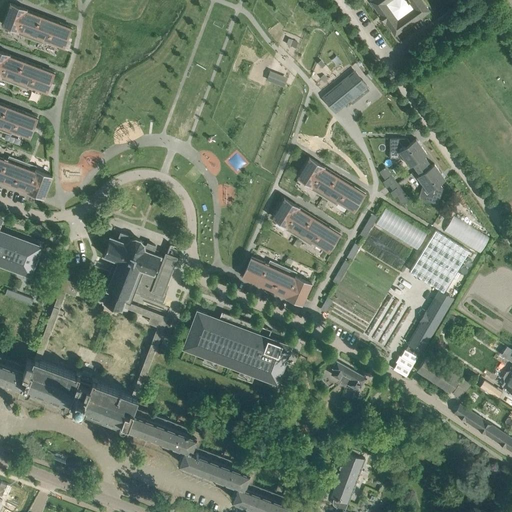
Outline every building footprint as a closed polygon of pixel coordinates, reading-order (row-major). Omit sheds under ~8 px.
[(370,0),(370,1),(379,13),(378,14),(385,23),(386,23),(395,35),(429,10),(421,0),(370,0)] [(32,38),(41,14),(10,3),(2,23),(19,30),(18,33),(32,38)] [(41,14),(32,38),(45,44),(46,40),(64,47),(72,26),(41,14)] [(14,83),(24,59),(0,50),(0,74),(2,75),(1,78),(14,83)] [(24,59),(14,83),(28,89),(29,85),(47,92),(54,71),(24,59)] [(268,78),(286,85),(289,77),(271,69),(268,78)] [(330,95),(325,100),(334,111),(367,85),(362,79),(355,71),(351,75),(328,93),(330,95)] [(370,71),(366,75),(369,79),(374,76),(370,71)] [(7,104),(0,121),(0,129),(11,134),(12,130),(29,137),(37,116),(7,104)] [(390,158),(404,158),(410,142),(407,138),(390,137),(390,158)] [(415,138),(410,142),(404,158),(410,166),(413,164),(416,169),(428,161),(424,156),(427,154),(416,138),(415,138)] [(0,179),(14,185),(23,161),(9,156),(8,159),(0,156),(0,179)] [(311,188),(323,196),(337,174),(309,157),(297,175),(313,185),(311,188)] [(23,161),(14,185),(44,197),(52,176),(35,169),(36,166),(23,161)] [(438,204),(443,187),(442,187),(439,183),(445,179),(434,163),(431,165),(428,161),(416,169),(420,174),(417,175),(417,176),(423,184),(418,198),(438,204)] [(337,174),(323,196),(336,203),(337,200),(353,210),(365,191),(337,174)] [(389,176),(383,181),(387,186),(393,182),(389,176)] [(397,187),(390,191),(394,197),(401,192),(397,187)] [(286,229),(298,236),(312,214),(284,197),(272,216),(288,226),(286,229)] [(375,225),(419,248),(428,231),(385,207),(375,225)] [(372,213),(360,234),(365,237),(377,216),(372,213)] [(312,214),(298,236),(310,244),(312,241),(328,251),(340,232),(312,214)] [(481,252),(490,237),(454,215),(445,230),(481,252)] [(435,229),(409,270),(443,291),(468,250),(435,229)] [(0,261),(29,273),(40,245),(0,230),(0,261)] [(112,263),(101,291),(131,302),(135,291),(163,302),(166,293),(162,292),(163,290),(163,289),(175,258),(174,258),(166,255),(164,259),(160,257),(160,255),(162,255),(161,254),(160,255),(153,252),(155,245),(148,242),(146,245),(144,244),(144,243),(140,239),(135,238),(130,238),(130,239),(127,237),(128,235),(121,232),(118,239),(111,236),(110,235),(109,235),(110,236),(104,253),(102,253),(103,254),(104,254),(111,256),(109,262),(112,263)] [(355,242),(347,256),(352,259),(360,245),(355,242)] [(272,289),(283,266),(270,260),(268,263),(252,256),(242,276),(272,289)] [(345,259),(333,280),(338,283),(350,262),(345,259)] [(283,266),(272,289),(303,303),(312,283),(295,275),(296,272),(283,266)] [(65,277),(33,360),(27,358),(24,364),(0,355),(0,377),(23,386),(22,390),(29,393),(30,389),(64,402),(62,405),(68,407),(65,417),(75,421),(78,411),(84,414),(86,410),(119,423),(118,426),(125,429),(126,425),(184,447),(178,461),(237,483),(231,497),(270,511),(300,511),(304,502),(251,482),(256,468),(197,446),(203,432),(135,406),(135,405),(134,405),(162,330),(167,316),(131,302),(101,291),(65,277)] [(7,288),(5,294),(31,304),(34,298),(7,288)] [(405,348),(393,368),(406,376),(448,304),(436,297),(408,343),(409,343),(406,349),(405,348)] [(192,325),(185,346),(206,354),(220,359),(241,367),(255,373),(276,381),(284,359),(288,348),(281,346),(283,342),(268,337),(219,318),(205,313),(204,317),(197,314),(193,325),(192,325)] [(511,347),(507,345),(503,351),(510,355),(511,354),(511,347)] [(426,354),(416,369),(450,391),(460,376),(426,354)] [(366,377),(337,360),(333,367),(335,368),(332,374),(343,380),(341,382),(345,384),(346,382),(357,388),(360,384),(361,384),(361,383),(362,384),(366,377)] [(504,385),(511,390),(511,371),(510,371),(506,372),(502,377),(503,382),(506,383),(504,385)] [(484,380),(481,386),(497,397),(501,391),(484,380)] [(453,412),(511,450),(511,437),(460,402),(453,412)] [(345,450),(329,493),(336,496),(333,502),(338,504),(334,511),(349,511),(345,510),(365,457),(359,455),(361,450),(351,447),(349,451),(345,450)] [(314,484),(311,490),(316,493),(319,487),(314,484)]
